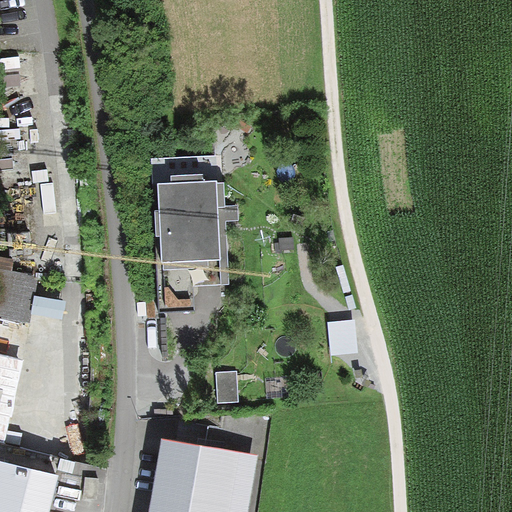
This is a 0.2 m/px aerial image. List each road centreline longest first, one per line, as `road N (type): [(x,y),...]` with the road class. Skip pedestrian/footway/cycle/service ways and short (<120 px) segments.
road 1 (track): [(326,0),(343,203),(392,399),(402,511)]
road 2 (residential): [(119,511),(128,379),(115,200),(86,0)]
